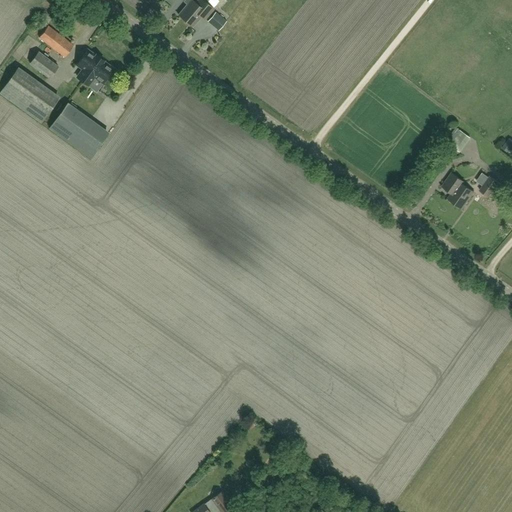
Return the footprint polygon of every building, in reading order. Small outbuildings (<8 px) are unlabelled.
[(198,5),(201,8),(205,2),(202,0),(186,0),(188,2),(177,15),(185,21),(198,5)] [(213,8),(205,2),(201,8),(198,5),(185,21),(192,27),(201,16),(204,19),(213,8)] [(218,30),(226,21),(215,12),(207,21),(218,30)] [(65,57),(74,45),(48,26),(39,38),(65,57)] [(87,50),(77,65),(83,69),(77,77),(88,86),(94,77),(102,83),(113,69),(103,62),(104,61),(96,55),(95,56),(87,50)] [(38,52),(36,54),(30,64),(49,78),(58,66),(38,52)] [(58,98),(17,69),(0,91),(0,93),(40,123),(58,98)] [(48,128),(72,145),(89,121),(66,104),(48,128)] [(464,146),(460,150),(469,157),(472,152),(464,146)] [(448,198),(462,209),(474,192),(460,182),(461,180),(451,173),(442,186),(451,193),(448,198)] [(499,183),(489,176),(479,190),(488,197),(499,183)] [(239,511),(223,490),(212,499),(221,511),(239,511)]
